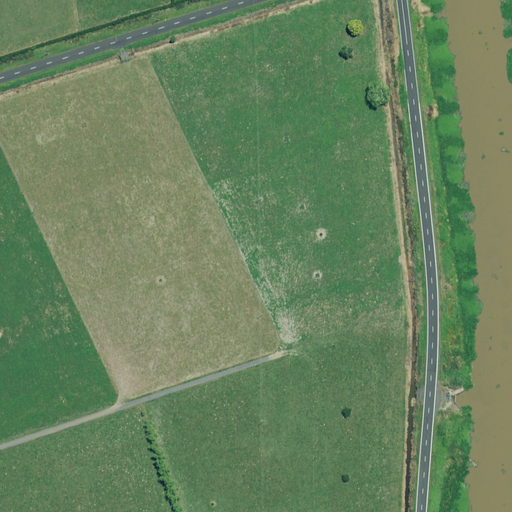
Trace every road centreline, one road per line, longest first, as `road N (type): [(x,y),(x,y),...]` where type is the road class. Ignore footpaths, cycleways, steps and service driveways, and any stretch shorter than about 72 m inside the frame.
road 1 (unclassified): [(402,0),(432,264),(422,511)]
road 2 (unclassified): [(251,0),(0,77)]
